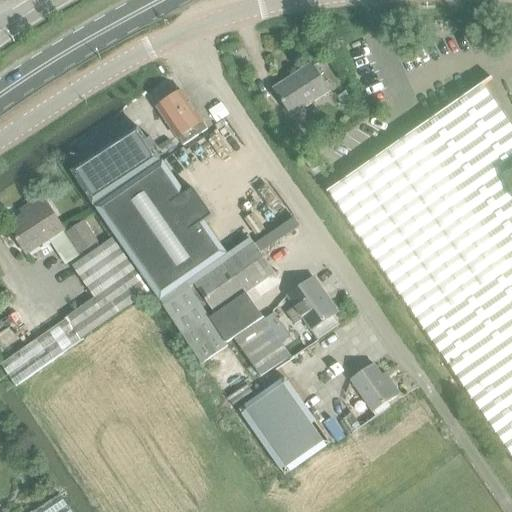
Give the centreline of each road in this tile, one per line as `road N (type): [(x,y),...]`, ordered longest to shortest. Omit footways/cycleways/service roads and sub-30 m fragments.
road 1 (unclassified): [(181,35),(511,510)]
road 2 (unclassified): [(181,35),(0,142)]
road 3 (primary): [(0,96),(163,0)]
road 4 (unclassified): [(321,0),(231,15),(181,35)]
